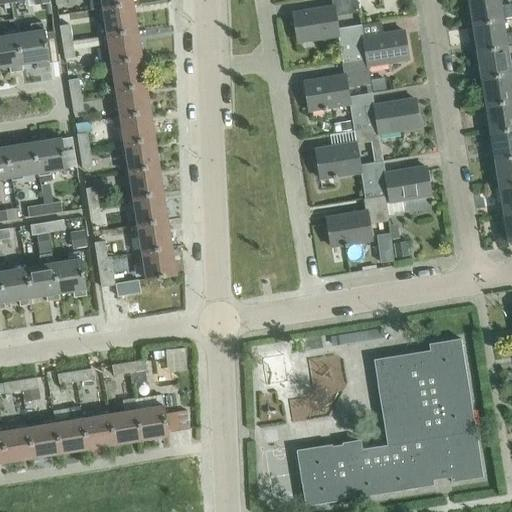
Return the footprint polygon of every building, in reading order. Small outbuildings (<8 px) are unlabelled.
[(133,3),(132,0),(101,0),(102,8),(103,8),(133,3)] [(359,12),(356,0),(331,0),(332,6),(293,13),(298,42),(337,35),(336,29),(361,25),(361,24),(338,28),(336,16),(359,12)] [(507,6),(500,7),(499,0),(467,0),(471,24),(502,19),(509,18),(507,6)] [(137,30),(133,3),(103,8),(102,8),(95,9),(97,22),(105,20),(107,35),(137,30)] [(511,31),(505,33),(502,19),(471,24),(475,51),(507,46),(511,45),(511,31)] [(44,29),(44,30),(42,22),(31,24),(32,31),(17,34),(21,65),(22,65),(37,63),(38,68),(50,66),(44,29)] [(73,41),(70,24),(59,26),(62,42),(73,41)] [(408,59),(403,30),(363,36),(361,25),(336,29),(337,35),(341,63),(366,59),(367,66),(408,59)] [(141,57),(137,30),(107,35),(111,62),(141,57)] [(21,65),(17,34),(0,36),(0,68),(10,67),(11,72),(23,70),(22,65),(21,65)] [(75,57),(73,41),(62,42),(65,59),(75,57)] [(511,73),(507,46),(475,51),(480,78),(511,73)] [(146,84),(141,57),(111,62),(115,89),(146,84)] [(370,84),(367,66),(366,59),(341,63),(343,75),(304,81),(309,111),(349,104),(348,96),(349,96),(348,88),(370,84)] [(511,100),(511,78),(511,73),(480,78),(484,105),(511,100)] [(383,77),(371,79),(372,91),(385,89),(383,77)] [(81,95),(78,78),(68,80),(71,96),(81,95)] [(150,112),(146,84),(115,89),(120,116),(150,112)] [(373,104),(372,92),(349,96),(348,96),(349,104),(352,119),(353,128),(354,131),(377,127),(378,134),(419,127),(414,98),(373,104)] [(84,112),(81,95),(71,96),(74,114),(84,112)] [(511,100),(484,105),(489,132),(511,128),(511,100)] [(154,139),(150,112),(120,116),(124,143),(154,139)] [(342,130),(353,128),(352,119),(340,121),(342,130)] [(357,144),(370,142),(374,162),(383,161),(378,134),(377,127),(354,131),(355,142),(315,149),(320,178),(359,172),(357,165),(360,164),(357,144)] [(511,128),(489,132),(493,159),(511,156),(511,128)] [(89,149),(86,132),(77,134),(80,151),(89,149)] [(44,134),(32,136),(32,141),(33,141),(38,172),(39,182),(52,180),(51,170),(66,168),(61,139),(61,137),(45,139),(44,134)] [(76,166),(71,137),(61,139),(66,168),(76,166)] [(33,141),(32,141),(18,144),(17,138),(5,140),(5,146),(6,146),(11,177),(38,172),(33,141)] [(159,166),(154,139),(124,143),(128,171),(159,166)] [(6,146),(5,146),(0,146),(0,178),(11,177),(6,146)] [(92,166),(89,149),(80,151),(83,168),(92,166)] [(511,184),(511,156),(493,159),(498,186),(511,184)] [(374,162),(360,164),(357,165),(359,172),(363,199),(384,196),(387,212),(404,210),(402,200),(430,195),(426,166),(385,172),(383,161),(374,162)] [(163,193),(159,166),(128,171),(133,197),(133,198),(163,193)] [(511,211),(511,184),(498,186),(502,213),(511,211)] [(98,203),(96,187),(86,188),(88,205),(98,203)] [(167,220),(163,193),(133,198),(133,197),(125,198),(127,211),(135,210),(137,225),(167,220)] [(389,220),(387,212),(384,196),(363,199),(365,211),(326,217),(331,246),(371,240),(369,224),(389,220)] [(62,212),(60,201),(43,204),(45,214),(62,212)] [(101,220),(98,203),(88,205),(91,222),(101,220)] [(45,214),(43,204),(27,207),(29,217),(45,214)] [(511,211),(502,213),(507,241),(511,240),(511,211)] [(65,229),(63,219),(47,222),(48,232),(65,229)] [(172,247),(167,220),(137,225),(141,252),(172,247)] [(48,232),(47,222),(30,225),(31,235),(48,232)] [(0,239),(10,238),(9,228),(0,229),(0,239)] [(72,247),(86,245),(84,233),(70,235),(72,247)] [(107,257),(104,241),(94,242),(97,259),(110,257),(110,256),(107,257)] [(404,244),(394,245),(396,259),(406,258),(404,244)] [(176,274),(172,247),(141,252),(146,279),(176,274)] [(391,247),(380,249),(381,262),(393,261),(391,247)] [(81,258),(80,258),(79,251),(67,253),(68,260),(53,263),(59,299),(58,294),(73,291),(74,297),(86,295),(81,258)] [(59,299),(53,263),(52,253),(39,255),(41,265),(26,267),(32,304),(31,298),(46,296),(47,301),(59,299)] [(115,284),(112,266),(110,257),(97,259),(101,287),(115,284)] [(32,304),(26,267),(0,271),(0,279),(5,308),(4,303),(19,300),(20,306),(32,304)] [(483,477),(460,338),(429,343),(430,350),(373,359),(387,445),(362,449),(361,439),(296,450),(305,505),(483,477)] [(194,346),(173,346),(174,370),(195,369),(194,346)] [(147,381),(145,370),(146,370),(144,359),(128,362),(130,372),(129,372),(131,384),(147,381)] [(130,372),(128,362),(112,365),(113,375),(129,372),(130,372)] [(90,368),(74,371),(76,381),(92,378),(90,368)] [(76,381),(74,371),(57,374),(60,383),(76,381)] [(36,378),(20,380),(21,390),(38,387),(36,378)] [(21,390),(20,380),(3,383),(5,393),(21,390)] [(21,390),(23,401),(40,399),(38,387),(21,390)] [(168,432),(164,407),(162,395),(149,397),(151,407),(136,410),(141,440),(168,435),(168,432)] [(141,440),(136,410),(135,401),(122,404),(124,412),(109,414),(114,444),(141,440)] [(179,430),(175,405),(164,407),(168,432),(179,430)] [(87,449),(82,418),(80,410),(68,412),(70,420),(55,423),(60,453),(87,449)] [(114,444),(109,414),(82,418),(87,449),(114,444)] [(60,453),(55,423),(54,416),(42,418),(43,425),(28,427),(33,458),(60,453)] [(28,427),(1,432),(0,432),(5,462),(33,458),(28,427)]
